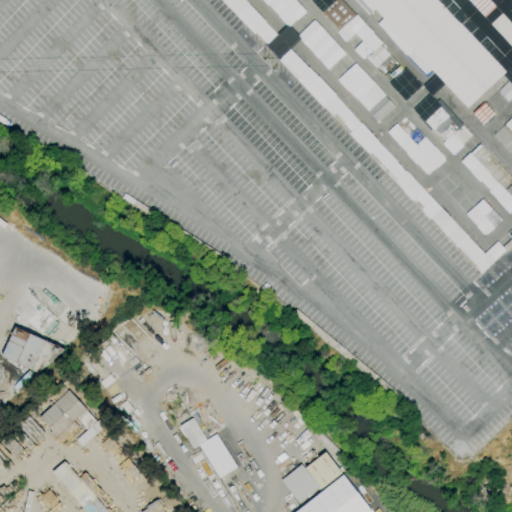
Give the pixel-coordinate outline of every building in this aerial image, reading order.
[(267,44),(256,33),(254,34),(221,0),(244,0),(266,22),(265,23),(277,35),(267,44)] [(288,29),(277,17),(278,16),(268,5),(268,6),(262,0),(295,0),(306,12),(288,29)] [(376,68),(365,57),(364,58),(355,49),(354,50),(346,41),(347,41),(339,32),(340,31),(323,13),(336,0),(341,0),(356,15),(347,23),(348,24),(357,16),(365,24),(364,24),(372,33),(381,43),(379,45),(383,49),(383,48),(389,55),(376,68)] [(467,108),(432,71),(428,75),(378,23),(383,19),(365,0),(436,0),(505,73),(467,108)] [(470,0),(488,0),(496,8),(486,17),(470,0)] [(511,46),(492,24),(503,15),(511,25),(511,46)] [(328,70),(297,37),(314,21),(345,54),(328,70)] [(323,108),(279,60),(290,50),(307,68),(308,67),(336,95),(323,108)] [(355,63),(385,95),(386,95),(396,105),(379,122),(337,80),(355,63)] [(511,97),(508,101),(499,92),(508,83),(511,87),(511,97)] [(484,125),(472,114),(478,108),(479,108),(483,104),(494,114),(484,125)] [(434,130),(425,121),(440,107),(449,116),(434,130)] [(511,154),(494,135),(504,125),(511,117),(511,154)] [(427,173),(390,133),(405,118),(443,158),(427,173)] [(411,200),(402,192),(403,191),(359,143),(357,143),(350,134),(361,123),(423,189),(411,200)] [(445,141),(439,134),(448,125),(455,132),(445,141)] [(459,148),(449,139),(462,126),(471,135),(459,148)] [(511,214),(511,215),(497,200),(498,200),(481,181),(479,182),(460,161),(469,153),(481,141),(489,149),(487,151),(511,178),(511,214)] [(485,236),(454,203),(445,192),(437,184),(445,176),(444,176),(453,168),(470,186),(479,196),(501,220),(493,227),(494,228),(485,236)] [(482,273),(430,218),(429,220),(411,200),(423,189),(450,218),(484,254),(497,242),(505,251),(482,273)] [(14,327),(64,350),(38,373),(1,356),(14,327)] [(87,430),(77,419),(57,437),(39,418),(58,399),(51,392),(56,387),(55,386),(59,382),(68,391),(68,390),(86,410),(97,422),(99,420),(105,426),(81,447),(76,440),(87,430)] [(192,418),(178,426),(193,451),(207,442),(192,418)] [(298,503),(280,480),(301,465),(304,469),(325,452),(341,473),(321,489),(319,487),(298,503)] [(295,511),(343,475),(371,511),(295,511)]
